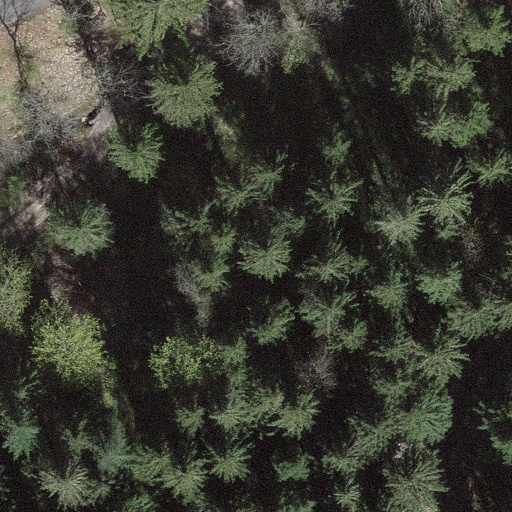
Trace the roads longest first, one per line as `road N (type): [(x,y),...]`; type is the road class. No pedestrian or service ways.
road 1 (track): [(0,232),(241,0)]
road 2 (track): [(511,346),(494,363),(458,433),(453,511)]
